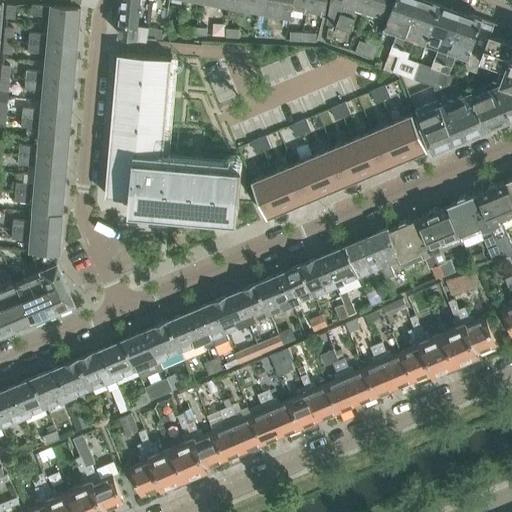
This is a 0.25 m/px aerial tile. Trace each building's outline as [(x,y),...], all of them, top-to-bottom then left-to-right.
[(123,0),(121,34),(147,37),(154,0),(123,0)] [(259,6),(258,10),(260,10),(262,0),(231,0),(232,1),(259,6)] [(262,0),(260,10),(263,11),(264,7),(291,12),(292,6),(293,0),(262,0)] [(293,0),(292,6),(309,9),(310,0),(293,0)] [(310,0),(309,9),(325,12),(327,0),(310,0)] [(331,0),(327,22),(351,31),(360,6),(364,7),(363,11),(365,12),(369,0),(331,0)] [(369,0),(365,12),(367,12),(369,9),(389,16),(395,0),(369,0)] [(386,26),(398,31),(390,52),(399,55),(418,0),(395,0),(389,16),(386,26)] [(418,0),(399,55),(393,71),(401,74),(414,78),(420,63),(408,58),(416,37),(427,41),(441,3),(433,0),(418,0)] [(30,13),(49,15),(48,24),(75,27),(77,7),(31,3),(30,13)] [(420,63),(414,78),(424,82),(435,86),(441,70),(462,10),(441,3),(427,41),(440,46),(432,67),(420,63)] [(6,4),(5,17),(13,18),(15,5),(6,4)] [(435,86),(434,88),(435,92),(449,86),(454,74),(450,72),(457,52),(470,56),(483,18),(462,10),(441,70),(435,86)] [(470,56),(465,68),(477,72),(481,60),(486,47),(491,35),(495,23),(498,24),(498,23),(483,18),(470,56)] [(29,32),(28,41),(73,45),(75,27),(48,24),(48,34),(29,32)] [(181,33),(194,34),(194,26),(181,25),(181,33)] [(4,26),(3,39),(11,40),(13,27),(4,26)] [(194,26),(194,34),(207,34),(207,26),(194,26)] [(163,29),(149,27),(148,35),(162,38),(163,29)] [(226,27),(226,36),(239,36),(240,28),(226,27)] [(291,31),(290,39),(303,40),(304,32),(291,31)] [(304,32),(303,40),(316,40),(317,32),(304,32)] [(491,35),(486,47),(511,56),(511,42),(491,35)] [(369,36),(366,42),(372,44),(378,47),(381,40),(369,36)] [(3,39),(2,52),(10,53),(11,40),(3,39)] [(360,40),(356,51),(362,54),(366,42),(360,40)] [(27,51),(46,52),(45,62),(72,64),(73,45),(28,41),(27,51)] [(366,42),(362,54),(368,56),(372,44),(366,42)] [(372,44),(368,56),(374,58),(378,47),(372,44)] [(511,56),(486,47),(481,60),(508,70),(503,82),(511,84),(511,56)] [(126,52),(114,194),(138,196),(137,210),(172,213),(173,206),(246,213),(250,166),(164,159),(173,56),(126,52)] [(25,69),(24,79),(70,83),(72,64),(45,62),(44,71),(25,69)] [(1,64),(0,76),(8,77),(9,64),(1,64)] [(414,78),(401,74),(402,75),(418,114),(420,118),(434,150),(488,128),(474,95),(470,86),(461,90),(458,82),(449,86),(435,92),(440,104),(430,109),(428,104),(425,105),(419,93),(424,82),(414,78)] [(0,76),(0,89),(7,90),(8,77),(0,76)] [(42,90),(42,99),(68,101),(70,83),(24,79),(24,88),(42,90)] [(497,85),(474,95),(488,128),(511,117),(511,84),(503,82),(499,80),(497,85)] [(387,84),(379,87),(383,99),(392,95),(387,84)] [(379,87),(370,91),(374,102),(383,99),(379,87)] [(22,107),(21,116),(67,120),(68,101),(42,99),(41,108),(22,107)] [(348,101),(339,104),(344,115),(352,112),(348,101)] [(339,104),(330,108),(335,119),(344,115),(339,104)] [(413,112),(393,120),(408,157),(429,149),(413,112)] [(20,125),(39,127),(38,136),(65,139),(67,120),(21,116),(20,125)] [(308,117),(299,121),(304,132),(313,128),(308,117)] [(393,120),(373,129),(388,166),(408,157),(393,120)] [(299,121),(290,125),(295,136),(304,132),(299,121)] [(373,129),(353,137),(368,174),(388,166),(373,129)] [(268,134),(259,138),(264,149),(273,145),(268,134)] [(18,144),(18,153),(63,158),(65,139),(38,136),(37,146),(18,144)] [(353,137),(333,146),(348,183),(368,174),(353,137)] [(259,138),(250,142),(255,153),(264,149),(259,138)] [(333,146),(313,154),(329,191),(348,183),(333,146)] [(17,163),(36,164),(35,174),(62,176),(63,158),(18,153),(17,163)] [(313,154),(293,162),(309,199),(329,191),(313,154)] [(293,162),(273,171),(289,208),(309,199),(293,162)] [(273,171),(252,180),(268,217),(289,208),(273,171)] [(15,182),(14,191),(60,195),(62,176),(35,174),(34,183),(15,182)] [(511,241),(503,221),(511,217),(511,189),(508,179),(498,183),(495,181),(489,184),(488,187),(478,191),(492,226),(505,255),(511,253),(511,241)] [(32,202),(32,211),(58,213),(60,195),(14,191),(13,200),(32,202)] [(458,200),(449,204),(461,233),(482,225),(484,229),(483,230),(495,259),(505,256),(505,255),(492,226),(478,191),(469,195),(465,194),(459,196),(458,200)] [(428,212),(419,216),(439,264),(448,261),(440,242),(461,233),(449,204),(439,208),(436,206),(430,209),(428,212)] [(12,219),(11,228),(57,232),(59,213),(58,213),(32,211),(31,221),(12,219)] [(399,225),(390,228),(402,257),(401,257),(406,269),(415,265),(413,261),(425,256),(430,268),(439,264),(419,216),(409,220),(406,219),(400,221),(399,225)] [(401,257),(402,257),(390,228),(389,226),(369,234),(382,265),(383,265),(388,277),(396,273),(391,262),(401,257)] [(29,239),(29,249),(29,250),(55,252),(57,232),(11,228),(10,238),(29,239)] [(369,234),(347,244),(360,275),(382,265),(369,234)] [(347,244),(324,253),(338,284),(360,275),(347,244)] [(55,261),(55,252),(29,250),(37,268),(37,269),(38,272),(39,272),(55,310),(56,310),(55,309),(72,302),(55,261)] [(474,254),(477,264),(488,261),(484,250),(474,254)] [(324,253),(302,263),(315,294),(338,284),(324,253)] [(302,263),(280,272),(293,303),(315,294),(302,263)] [(38,272),(13,283),(30,321),(55,310),(39,272),(38,272)] [(280,272),(258,281),(271,312),(293,303),(280,272)] [(258,281),(236,291),(249,322),(271,312),(258,281)] [(13,283),(0,288),(0,322),(4,332),(30,321),(13,283)] [(367,292),(372,305),(384,300),(378,287),(367,292)] [(347,289),(340,292),(345,302),(350,315),(357,312),(347,289)] [(244,333),(241,325),(249,322),(236,291),(214,300),(229,337),(230,339),(244,333)] [(407,306),(403,297),(384,305),(384,307),(387,314),(407,306)] [(456,327),(443,332),(456,364),(479,354),(479,352),(478,352),(459,308),(455,298),(449,300),(456,317),(456,316),(457,319),(454,321),(456,327)] [(214,300),(192,309),(205,340),(219,335),(221,340),(229,337),(214,300)] [(345,302),(336,306),(341,319),(350,315),(345,302)] [(465,306),(459,308),(478,352),(479,352),(498,344),(486,317),(475,321),(472,315),(470,316),(465,306)] [(192,309),(170,319),(183,350),(205,340),(192,309)] [(381,317),(377,309),(365,315),(368,322),(381,317)] [(328,323),(323,312),(310,318),(315,329),(328,323)] [(433,371),(433,372),(434,374),(456,364),(443,332),(430,338),(427,332),(424,333),(423,331),(423,330),(416,314),(410,317),(415,327),(433,371)] [(361,327),(358,318),(346,322),(350,331),(361,327)] [(186,359),(182,350),(183,350),(170,319),(147,328),(164,368),(186,359)] [(413,347),(403,352),(415,379),(433,372),(433,371),(415,327),(409,330),(413,340),(411,341),(413,347)] [(147,328),(125,337),(138,368),(152,362),(156,371),(164,368),(147,328)] [(291,329),(280,334),(285,344),(296,339),(291,329)] [(285,344),(280,334),(258,343),(262,353),(285,344)] [(125,337),(103,347),(116,378),(138,368),(125,337)] [(415,379),(403,352),(392,356),(390,350),(387,351),(383,340),(377,343),(396,387),(415,379)] [(240,363),(262,353),(258,343),(236,353),(240,363)] [(375,356),(373,357),(375,363),(365,368),(377,395),(396,387),(377,343),(371,345),(375,356)] [(103,347),(80,356),(93,387),(116,378),(103,347)] [(288,359),(284,349),(271,354),(275,365),(288,359)] [(80,356),(57,366),(70,397),(93,387),(80,356)] [(345,356),(339,359),(358,403),(377,395),(365,368),(355,372),(352,366),(349,367),(345,356)] [(219,357),(213,360),(218,372),(224,369),(219,357)] [(338,379),(328,383),(339,411),(358,403),(339,359),(333,361),(338,372),(335,373),(338,379)] [(218,372),(213,360),(205,363),(210,375),(218,372)] [(57,366),(35,375),(48,406),(70,397),(57,366)] [(307,372),(302,375),(320,419),(339,411),(328,383),(317,388),(314,382),(312,383),(307,372)] [(177,373),(168,377),(168,378),(174,390),(183,387),(177,373)] [(35,375),(12,385),(25,416),(48,406),(35,375)] [(296,377),(300,388),(297,389),(300,395),(290,399),(302,427),(320,419),(302,375),(296,377)] [(168,378),(157,382),(163,395),(174,390),(168,378)] [(12,385),(0,390),(0,419),(2,426),(25,416),(12,385)] [(302,427),(290,399),(279,404),(277,398),(274,399),(270,388),(264,391),(283,435),(302,427)] [(135,397),(139,405),(152,400),(148,391),(135,397)] [(258,393),(262,404),(260,405),(262,411),(252,415),(264,443),(283,435),(264,391),(258,393)] [(232,404),(226,406),(245,451),(264,443),(252,415),(242,420),(239,413),(236,414),(232,404)] [(84,428),(78,416),(74,405),(68,407),(78,430),(84,428)] [(225,419),(222,421),(225,427),(215,431),(226,459),(245,451),(226,406),(220,409),(225,419)] [(87,412),(78,416),(84,428),(92,424),(87,412)] [(183,435),(185,439),(172,445),(186,478),(209,469),(208,466),(207,467),(188,423),(184,412),(178,415),(185,431),(187,434),(183,435)] [(140,431),(133,413),(120,418),(128,436),(140,431)] [(194,420),(188,423),(207,467),(208,466),(226,459),(215,431),(204,436),(201,429),(199,430),(194,420)] [(163,486),(162,486),(163,488),(186,478),(172,445),(158,450),(156,446),(153,448),(152,445),(146,428),(140,431),(144,441),(163,486)] [(47,443),(61,438),(57,429),(44,435),(47,443)] [(142,462),(131,466),(143,494),(162,486),(163,486),(144,441),(138,444),(142,454),(140,455),(142,462)] [(81,478),(84,484),(70,490),(79,511),(105,511),(106,511),(106,510),(105,510),(86,466),(82,455),(76,458),(83,474),(84,477),(81,478)] [(92,463),(86,466),(105,510),(106,510),(125,502),(113,474),(102,479),(99,472),(97,473),(92,463)] [(53,511),(79,511),(70,490),(57,495),(54,489),(51,491),(50,488),(43,471),(37,474),(42,484),(53,511)] [(0,483),(9,479),(7,473),(0,476),(0,483)] [(36,487),(40,497),(38,498),(40,505),(29,509),(30,511),(53,511),(42,484),(36,487)] [(0,511),(4,511),(3,509),(19,502),(17,496),(0,503),(0,511)]
